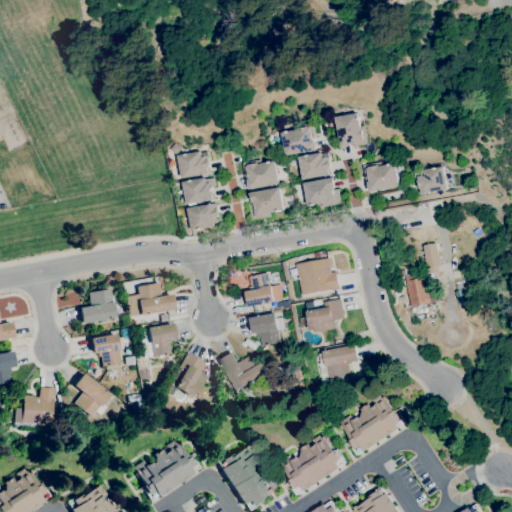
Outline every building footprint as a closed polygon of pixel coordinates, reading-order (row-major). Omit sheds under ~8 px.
[(344,147),(343,147),(340,147),(335,117),(358,113),(361,126),(364,125),(367,144),(353,147),(352,145),(348,146),(344,147)] [(286,155),(282,132),(295,130),(294,126),(313,123),(315,138),(314,138),(315,143),(316,147),(315,147),(316,150),(286,155)] [(183,178),(181,170),(180,170),(179,165),(180,165),(178,156),(201,151),(202,153),(208,151),(209,155),(210,155),(210,157),(209,158),(206,158),(207,159),(208,159),(209,161),(210,160),(211,165),(210,166),(211,173),(209,174),(209,173),(183,178)] [(303,179),(301,172),(300,172),(299,166),(300,166),(298,157),(321,152),(322,154),(328,153),(329,155),(330,159),(328,160),(329,162),(330,162),(331,166),(330,167),(331,174),(327,175),(303,179)] [(249,189),(247,179),(249,179),(248,177),(245,177),(243,163),(261,159),(261,163),(275,161),(276,166),(277,165),(277,169),(276,169),(279,184),(249,189)] [(378,192),(377,191),(373,192),(373,191),(369,192),(369,189),(368,189),(367,185),(368,185),(367,180),(365,180),(363,165),(381,162),(382,166),(395,163),(399,186),(398,186),(399,188),(378,192)] [(419,194),(418,188),(419,188),(418,182),(416,183),(414,173),(421,172),(421,170),(444,166),(448,188),(419,194)] [(187,204),(186,196),(184,196),(183,191),(185,191),(183,182),(206,177),(206,179),(213,178),(215,187),(213,188),(213,191),(214,191),(215,194),(217,200),(215,201),(214,199),(187,204)] [(322,207),(321,203),(307,206),(303,183),(333,177),(334,187),(333,187),(334,190),(338,189),(341,203),(322,207)] [(251,219),(249,205),(254,204),(253,203),(252,203),(250,193),(279,187),(282,202),(283,202),(284,205),(283,206),(284,210),(281,210),(281,213),(279,213),(278,211),(270,212),(270,216),(251,219)] [(192,231),(190,222),(189,222),(188,216),(189,216),(188,208),(214,203),(216,203),(217,209),(218,209),(218,210),(219,210),(220,215),(220,217),(221,217),(222,221),(221,221),(221,224),(215,225),(215,229),(211,229),(211,227),(202,229),(203,230),(200,231),(200,229),(192,231)] [(428,274),(424,259),(426,259),(423,245),(435,242),(438,256),(439,256),(441,266),(437,267),(438,271),(428,274)] [(315,259),(313,253),(320,251),(322,258),(315,259)] [(301,295),(298,277),(291,279),(289,266),(296,264),(329,258),(331,267),(324,269),(325,274),(331,273),(331,272),(336,271),(339,288),(331,290),(331,289),(301,295)] [(412,308),(405,280),(398,282),(397,277),(405,275),(423,271),(428,289),(434,288),(437,302),(412,308)] [(262,310),(261,305),(248,307),(245,291),(249,290),(248,286),(251,286),(249,276),(268,273),(270,286),(280,284),(283,300),(275,301),(276,307),(262,310)] [(139,315),(137,304),(133,305),(131,294),(136,293),(135,286),(157,282),(159,296),(170,294),(173,309),(139,315)] [(80,323),(78,308),(88,306),(86,292),(108,288),(110,302),(111,302),(114,317),(80,323)] [(458,303),(455,292),(464,289),(468,300),(458,303)] [(317,332),(316,329),(308,330),(307,322),(308,322),(306,311),(324,308),(323,302),(341,299),(344,318),(334,320),(335,329),(317,332)] [(281,308),(279,302),(288,300),(290,306),(281,308)] [(160,322),(158,315),(165,313),(166,321),(160,322)] [(262,346),(260,336),(258,336),(257,332),(252,333),(249,318),(275,313),(276,318),(283,317),(285,328),(278,330),(280,342),(262,346)] [(0,322),(9,321),(12,337),(0,339),(0,322)] [(151,356),(150,350),(141,352),(137,329),(145,328),(145,327),(171,323),(174,338),(169,339),(170,343),(168,343),(169,353),(151,356)] [(100,366),(98,356),(96,357),(96,352),(91,353),(88,338),(114,333),(117,350),(116,350),(119,363),(100,366)] [(328,379),(326,366),(325,366),(324,361),(321,362),(319,354),(322,353),(322,351),(356,345),(358,360),(348,362),(350,375),(328,379)] [(0,383),(0,352),(10,351),(13,366),(9,367),(10,371),(7,372),(9,381),(0,383)] [(194,398),(191,396),(190,397),(183,393),(184,392),(175,387),(170,395),(164,391),(169,383),(178,367),(177,367),(186,352),(204,362),(199,371),(206,375),(196,392),(198,392),(194,398)] [(235,391),(218,361),(232,353),(238,362),(250,355),(256,366),(262,362),(268,373),(243,387),(243,386),(235,391)] [(90,417),(72,403),(80,392),(72,385),(81,373),(108,394),(101,403),(105,407),(99,415),(94,411),(90,417)] [(50,426),(20,423),(20,422),(13,421),(14,408),(20,408),(22,395),(23,395),(31,395),(31,396),(37,397),(38,387),(54,388),(52,401),(50,426)] [(357,456),(351,447),(352,447),(348,440),(350,439),(343,428),(342,429),(340,426),(341,425),(339,421),(349,414),(352,419),(352,418),(353,419),(357,416),(358,417),(360,416),(360,412),(361,411),(359,409),(368,403),(370,407),(374,404),(372,400),(382,393),(385,396),(387,399),(386,400),(393,410),(395,409),(398,413),(399,412),(406,423),(357,456)] [(296,495),(292,488),(293,487),(288,480),(290,479),(278,462),(289,455),(292,459),(296,456),(298,458),(303,454),(299,449),(307,443),(310,448),(314,445),(313,444),(314,443),(312,439),(322,433),(324,436),(325,436),(327,439),(326,439),(333,450),(335,449),(340,457),(341,456),(345,462),(338,467),(338,468),(303,491),(303,490),(296,495)] [(149,500),(144,493),(145,493),(141,485),(143,484),(136,473),(135,474),(133,471),(134,471),(131,467),(141,460),(144,464),(149,461),(150,464),(153,462),(153,457),(152,454),(160,449),(163,452),(167,449),(164,445),(174,438),(178,444),(180,443),(183,448),(181,449),(186,456),(187,454),(191,461),(193,460),(198,468),(191,472),(192,473),(157,497),(156,495),(149,500)] [(247,510),(243,504),(242,504),(219,469),(220,468),(215,461),(219,458),(220,459),(230,453),(231,455),(242,448),(241,447),(244,445),(245,446),(248,443),(255,454),(251,457),(253,461),(257,458),(263,467),(260,468),(259,473),(261,475),(262,474),(265,479),(266,479),(270,476),(277,487),(273,489),(274,490),(271,491),(259,499),(260,500),(253,505),(253,506),(247,510)] [(0,511),(0,491),(5,488),(2,482),(10,477),(13,481),(17,478),(16,478),(16,477),(14,473),(24,466),(26,470),(27,469),(29,472),(29,473),(36,484),(38,483),(41,488),(43,488),(48,496),(41,500),(42,501),(25,511),(0,511)] [(70,511),(69,509),(70,508),(66,501),(71,498),(71,499),(80,493),(81,495),(92,488),(92,487),(94,486),(95,486),(99,484),(106,494),(100,498),(103,502),(107,499),(113,507),(107,511),(70,511)] [(353,511),(352,510),(356,508),(355,507),(357,505),(358,506),(369,498),(368,497),(376,492),(375,490),(381,487),(385,494),(387,493),(399,511),(353,511)] [(311,511),(324,504),(325,506),(332,501),(336,507),(335,508),(337,511),(311,511)]
